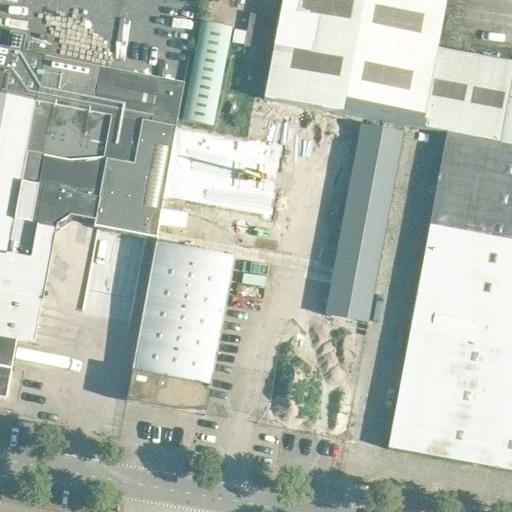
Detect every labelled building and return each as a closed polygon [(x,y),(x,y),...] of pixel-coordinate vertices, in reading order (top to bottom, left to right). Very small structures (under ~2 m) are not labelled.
[(444,0),(281,0),(263,101),(446,135),(502,146),(511,93),(511,64),(435,51),(444,0)] [(249,18),(243,49),(263,53),(269,22),(249,18)] [(230,29),(199,23),(180,122),(211,128),(230,29)] [(69,218),(94,222),(93,228),(155,239),(163,193),(176,127),(183,85),(23,53),(26,37),(10,34),(7,50),(0,48),(0,399),(5,400),(15,342),(33,345),(44,283),(54,228),(69,218)] [(360,127),(325,317),(366,325),(402,135),(360,127)] [(511,147),(502,146),(446,135),(387,450),(511,472),(511,147)] [(234,260),(155,245),(130,375),(132,375),(126,402),(203,416),(208,392),(209,392),(234,260)]
